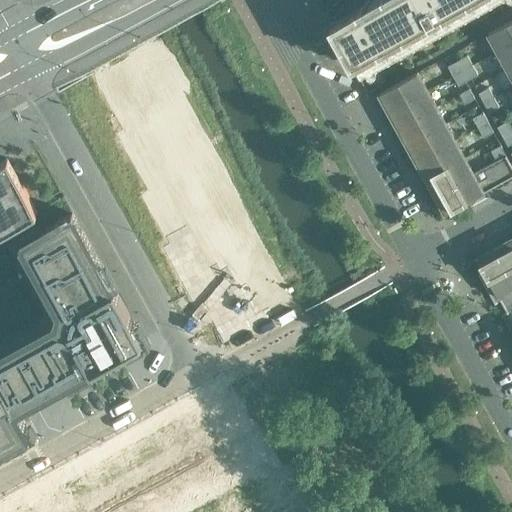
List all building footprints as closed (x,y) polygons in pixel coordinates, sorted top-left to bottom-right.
[(352,64),(467,0),(373,0),(330,24),(352,64)] [(499,51),(511,43),(511,19),(489,33),(499,51)] [(508,67),(511,65),(511,43),(499,51),(508,67)] [(473,65),(467,55),(458,60),(463,70),(473,65)] [(463,70),(458,60),(448,66),(453,75),(463,70)] [(478,74),(473,65),(463,70),(468,80),(478,74)] [(468,80),(463,70),(453,75),(459,85),(468,80)] [(389,110),(427,90),(418,72),(380,93),(389,110)] [(494,97),(489,87),(479,93),(484,102),(494,97)] [(475,98),(470,88),(460,94),(465,103),(475,98)] [(399,127),(437,106),(427,90),(389,110),(399,127)] [(499,107),(494,97),(484,102),(490,112),(499,107)] [(408,144),(446,123),(437,106),(399,127),(408,144)] [(488,122),(483,112),(473,118),(478,127),(488,122)] [(511,130),(511,129),(507,121),(497,126),(503,136),(511,130)] [(494,132),(488,122),(478,127),(484,137),(494,132)] [(417,161),(455,140),(446,123),(408,144),(417,161)] [(511,143),(511,130),(503,136),(508,146),(511,143)] [(426,178),(464,157),(455,140),(417,161),(426,178)] [(506,155),(501,145),(491,150),(496,160),(506,155)] [(486,190),(511,175),(511,165),(506,155),(496,160),(473,173),(474,174),(470,176),(483,198),(489,195),(486,190)] [(0,231),(38,211),(8,157),(0,162),(0,231)] [(436,195),(470,176),(474,174),(473,173),(464,157),(426,178),(436,195)] [(483,198),(470,176),(436,195),(446,212),(464,202),(467,207),(483,198)] [(143,339),(73,211),(21,240),(62,316),(0,350),(0,449),(3,448),(4,449),(7,448),(6,447),(29,434),(30,435),(32,434),(18,408),(143,339)] [(511,237),(495,247),(511,277),(511,237)] [(511,277),(495,247),(477,257),(485,271),(480,274),(495,302),(501,300),(508,312),(511,309),(511,277)] [(254,491),(217,511),(285,511),(280,501),(265,510),(254,491)]
